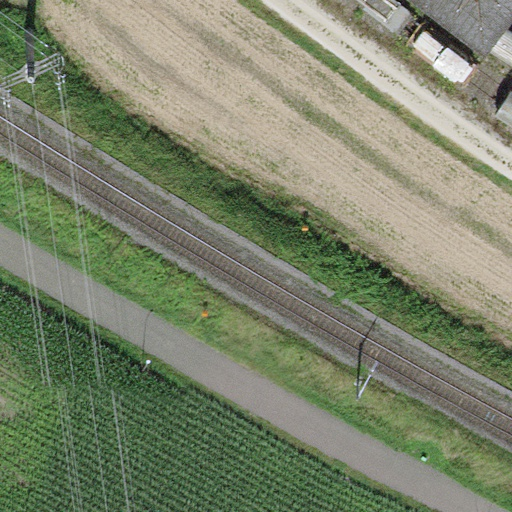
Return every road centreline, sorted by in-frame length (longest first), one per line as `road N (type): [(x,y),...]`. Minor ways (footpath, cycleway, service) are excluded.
road 1 (unclassified): [(479,511),(223,380),(0,243)]
road 2 (track): [(511,180),(277,0)]
